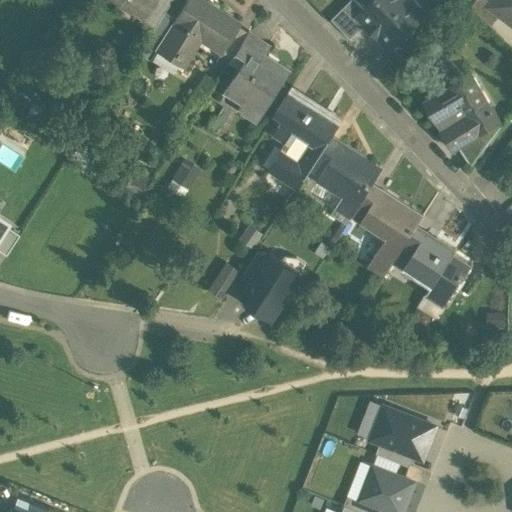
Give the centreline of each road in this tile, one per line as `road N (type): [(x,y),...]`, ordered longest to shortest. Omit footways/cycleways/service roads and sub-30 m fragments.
road 1 (residential): [(275,0),(502,231)]
road 2 (residential): [(100,314),(223,334)]
